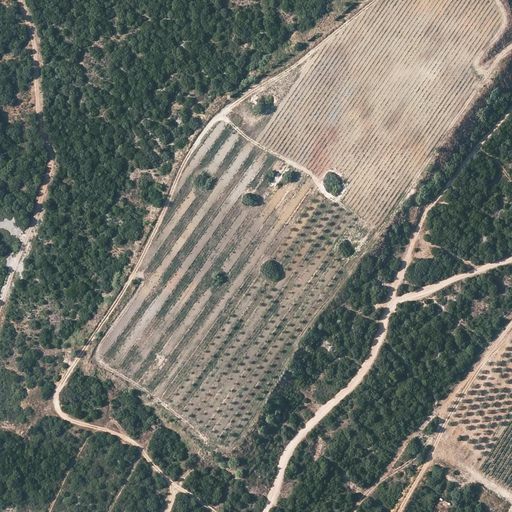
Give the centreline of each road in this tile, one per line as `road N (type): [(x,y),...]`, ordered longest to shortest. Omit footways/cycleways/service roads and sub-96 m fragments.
road 1 (track): [(94,426),(61,413),(55,399),(135,270),(189,150),(236,100),(357,14)]
road 2 (track): [(266,511),(288,447),(363,374),(426,208),(511,106)]
road 3 (track): [(21,0),(53,157),(0,309)]
road 4 (track): [(354,511),(366,493),(415,457),(438,428),(442,407),(379,335)]
road 5 (track): [(214,511),(127,438),(94,426)]
road 6 (track): [(511,258),(393,301)]
road 7 (track): [(300,433),(393,511)]
